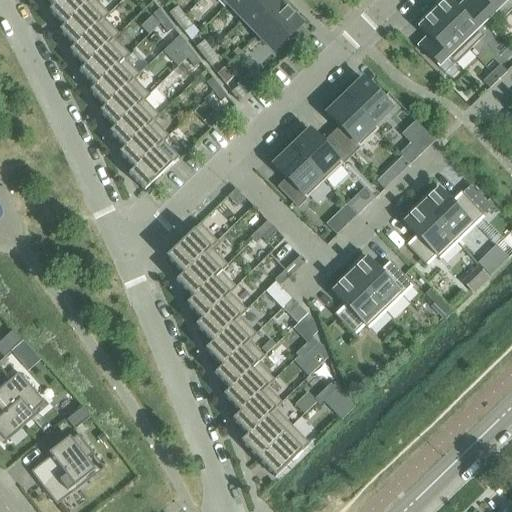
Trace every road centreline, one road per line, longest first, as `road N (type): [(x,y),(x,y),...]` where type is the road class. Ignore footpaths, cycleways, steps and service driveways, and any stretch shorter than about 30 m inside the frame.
road 1 (residential): [(128,254),(2,0)]
road 2 (residential): [(225,511),(128,254)]
road 3 (residential): [(228,162),(398,0)]
road 4 (residential): [(440,149),(326,265)]
road 5 (tertiary): [(404,511),(511,406)]
road 6 (residential): [(326,265),(228,162)]
road 7 (residential): [(128,254),(228,162)]
